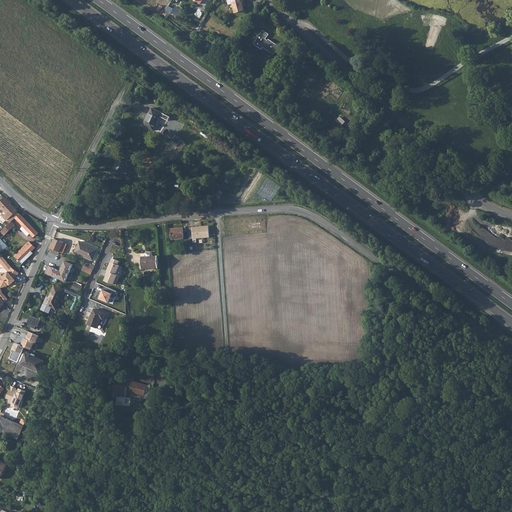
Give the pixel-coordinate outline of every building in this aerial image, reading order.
[(244,10),(241,0),(231,0),(233,4),(235,13),(244,10)] [(265,39),(269,34),(263,30),(253,44),(262,49),(263,47),(273,54),(279,46),(269,39),(268,40),(265,39)] [(170,117),(152,108),(143,125),(153,130),(160,117),(168,121),(170,117)] [(126,169),(130,161),(120,155),(111,173),(121,178),(124,174),(128,176),(131,171),(126,169)] [(153,170),(149,177),(154,179),(158,171),(158,170),(158,169),(157,168),(156,168),(155,168),(154,168),(153,169),(153,170)] [(212,205),(217,198),(212,195),(207,202),(212,205)] [(4,216),(7,220),(8,220),(17,211),(10,203),(5,197),(0,201),(0,210),(3,208),(7,213),(4,216)] [(19,214),(17,211),(8,220),(10,222),(11,222),(15,218),(19,214)] [(34,237),(38,233),(20,214),(19,214),(15,218),(23,226),(30,233),(34,237)] [(5,235),(14,226),(11,222),(10,222),(1,231),(5,235)] [(21,229),(28,236),(30,233),(23,226),(21,229)] [(208,226),(192,227),(193,239),(209,237),(208,226)] [(172,238),(184,237),(183,228),(171,229),(171,230),(172,238)] [(8,246),(0,237),(0,244),(5,250),(8,246)] [(64,242),(55,238),(50,250),(59,254),(60,252),(64,242)] [(31,251),(35,247),(29,241),(16,254),(15,255),(22,263),(33,253),(31,251)] [(93,261),(98,249),(79,241),(74,253),(93,261)] [(1,253),(0,253),(0,261),(8,271),(9,271),(12,267),(1,253)] [(142,269),(159,268),(158,256),(141,257),(142,269)] [(117,285),(121,276),(113,273),(115,269),(118,270),(122,261),(113,258),(105,281),(117,285)] [(57,269),(49,265),(46,273),(66,281),(73,264),(65,261),(62,267),(57,269)] [(82,270),(91,274),(93,269),(90,268),(84,265),(82,270)] [(20,273),(12,267),(9,271),(8,271),(3,276),(0,277),(0,285),(0,286),(1,288),(8,286),(11,282),(12,283),(16,280),(15,279),(20,273)] [(81,291),(83,286),(74,283),(72,287),(81,291)] [(65,289),(54,284),(46,305),(56,309),(65,289)] [(103,285),(98,298),(108,302),(113,289),(103,285)] [(0,293),(0,297),(4,302),(8,299),(3,292),(0,293)] [(106,314),(94,309),(87,324),(97,328),(100,320),(99,320),(100,318),(103,319),(106,314)] [(42,319),(33,315),(29,322),(28,325),(35,328),(37,324),(39,325),(42,319)] [(21,333),(19,337),(33,343),(35,343),(38,336),(28,332),(27,336),(21,333)] [(33,343),(19,337),(18,336),(16,338),(22,341),(20,346),(24,347),(30,350),(33,343)] [(17,362),(24,347),(20,346),(14,343),(10,352),(12,353),(9,359),(17,362)] [(43,364),(45,361),(26,352),(21,364),(39,372),(43,364)] [(141,384),(132,382),(129,392),(144,396),(147,385),(142,384),(141,384)] [(7,404),(18,408),(25,392),(11,386),(5,399),(8,400),(7,404)] [(126,387),(114,386),(113,394),(126,395),(126,387)] [(24,426),(1,416),(0,415),(0,428),(2,430),(1,431),(18,439),(21,434),(21,432),(24,426)] [(35,435),(30,434),(28,448),(36,449),(38,438),(35,438),(35,435)]
